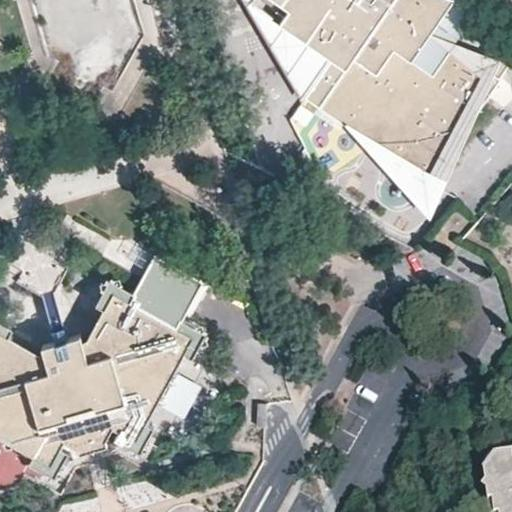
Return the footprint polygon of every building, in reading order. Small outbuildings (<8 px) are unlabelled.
[(290,9),(277,0),(243,0),(301,100),(305,97),(332,57),(280,22),(290,9)] [(277,0),(290,9),(280,22),(332,57),(305,97),(350,128),(364,107),(392,126),(377,147),(433,184),(470,130),(506,79),(459,46),(439,76),(416,59),(440,24),(455,0),(277,0)] [(439,76),(459,46),(463,41),(440,24),(416,59),(439,76)] [(69,113),(52,103),(35,135),(52,144),(69,113)] [(392,126),(364,107),(350,128),(377,147),(392,126)] [(180,339),(182,341),(204,302),(191,295),(187,303),(178,298),(165,320),(175,325),(167,340),(177,346),(180,339)] [(203,351),(182,341),(180,339),(177,346),(167,340),(129,320),(134,314),(110,302),(100,320),(107,324),(92,350),(84,353),(80,348),(45,360),(45,365),(37,368),(12,354),(16,347),(0,339),(0,450),(30,466),(38,471),(35,477),(57,489),(69,466),(62,462),(65,456),(82,465),(113,456),(110,448),(116,439),(126,445),(122,451),(142,462),(155,439),(148,435),(185,369),(192,372),(203,351)] [(511,511),(511,444),(491,446),(478,463),(479,471),(485,477),(481,483),(485,505),(492,508),(490,511),(511,511)]
